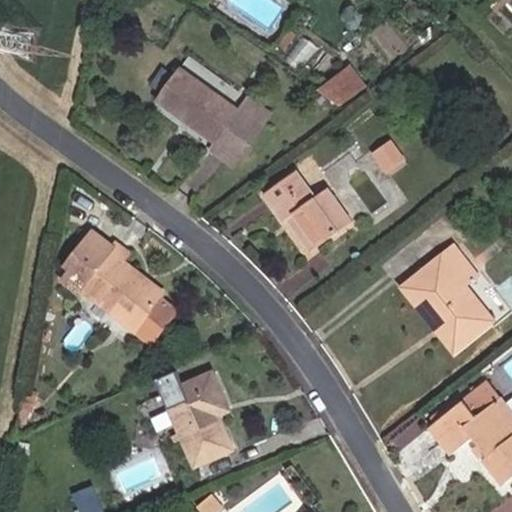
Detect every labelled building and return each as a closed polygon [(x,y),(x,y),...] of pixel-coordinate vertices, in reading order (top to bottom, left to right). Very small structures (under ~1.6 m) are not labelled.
[(192,55),(185,64),(236,106),(243,97),(192,55)] [(248,98),(239,110),(180,69),(158,101),(217,141),(212,148),(213,148),(235,163),(269,113),(248,98)] [(363,86),(350,70),(322,90),(341,104),(363,86)] [(403,158),(390,142),(374,155),(387,171),(403,158)] [(266,193),(285,220),(287,219),(292,215),(316,246),(351,219),(328,188),(317,196),(297,170),(266,193)] [(287,219),(311,250),(316,246),(292,215),(287,219)] [(162,299),(142,282),(146,277),(125,260),(131,252),(117,240),(113,245),(92,229),(76,250),(80,255),(64,276),(136,332),(162,299)] [(455,246),(405,287),(440,331),(447,324),(462,343),(493,319),(466,284),(477,275),(455,246)] [(162,299),(167,293),(146,277),(142,282),(162,299)] [(153,346),(179,313),(162,299),(136,332),(153,346)] [(440,331),(455,350),(462,343),(447,324),(440,331)] [(218,416),(215,410),(227,405),(212,372),(164,393),(181,433),(195,465),(232,449),(218,416)] [(148,401),(166,439),(181,433),(164,393),(148,401)] [(34,412),(37,396),(23,394),(20,409),(28,411),(34,412)] [(483,459),(504,485),(511,477),(511,409),(502,396),(477,416),(464,401),(431,428),(452,455),(474,437),(489,454),(483,459)] [(218,416),(230,411),(227,405),(215,410),(218,416)] [(28,411),(20,409),(18,421),(26,422),(28,411)] [(88,511),(101,507),(93,486),(74,492),(81,511),(88,511)]
